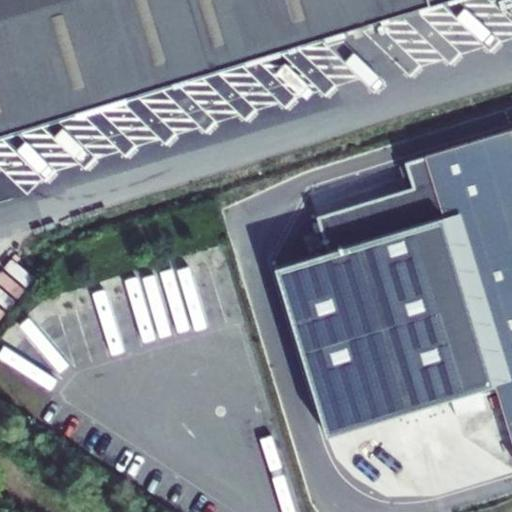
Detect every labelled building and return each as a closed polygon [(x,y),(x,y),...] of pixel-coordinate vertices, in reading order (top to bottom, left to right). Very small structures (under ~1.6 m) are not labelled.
[(0,0),(0,135),(443,0),(0,0)] [(511,127),(424,154),(443,217),(494,383),(511,440),(511,127)] [(318,217),(330,251),(443,217),(424,154),(404,161),(411,187),(318,217)] [(480,388),(494,383),(443,217),(330,251),(277,268),(328,434),(451,397),(480,388)] [(486,407),(480,388),(451,397),(452,398),(443,401),(446,410),(455,407),(457,416),(486,407)]
